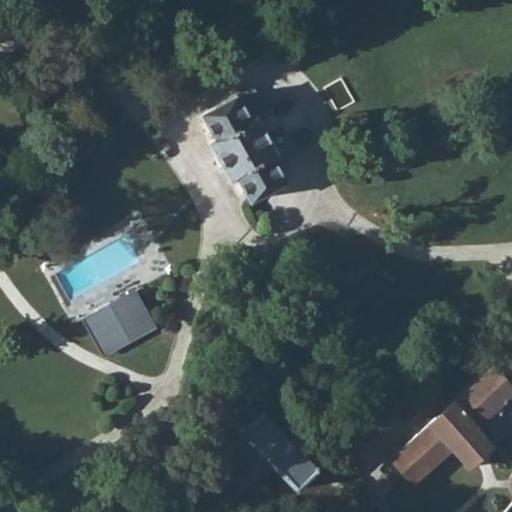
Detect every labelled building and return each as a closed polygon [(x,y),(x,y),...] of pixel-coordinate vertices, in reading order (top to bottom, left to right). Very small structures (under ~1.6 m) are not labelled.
[(237,93),(203,114),(216,138),(209,141),(228,179),(237,176),(249,199),(285,180),(272,156),(292,145),(271,106),(250,117),(237,93)] [(132,292),(84,318),(103,354),(151,328),(132,292)] [(511,344),(389,457),(413,482),(452,447),(467,464),(493,440),(479,424),(511,392),(511,344)] [(511,392),(479,424),(493,440),(501,432),(511,422),(511,392)] [(244,401),(233,410),(240,421),(236,426),(289,486),(312,465),(258,405),(252,410),(244,401)]
